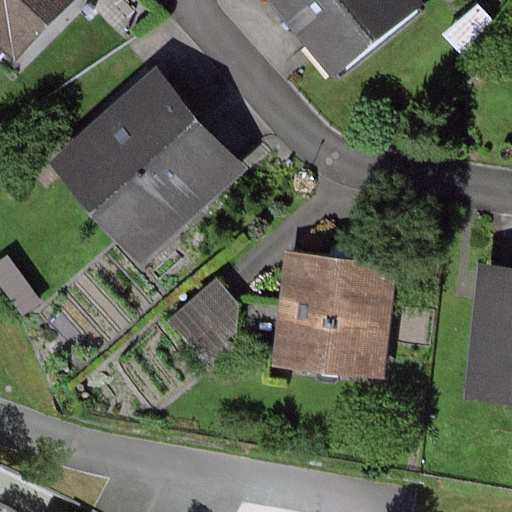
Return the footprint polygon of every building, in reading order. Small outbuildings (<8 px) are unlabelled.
[(0,0),(0,26),(24,49),(72,0),(0,0)] [(286,0),(339,65),(416,3),(414,0),(286,0)] [(100,135),(69,162),(144,246),(235,167),(160,82),(100,135)] [(346,257),(295,251),(282,367),(382,377),(394,262),(346,257)] [(511,274),(492,272),(480,388),(511,391),(511,274)]
